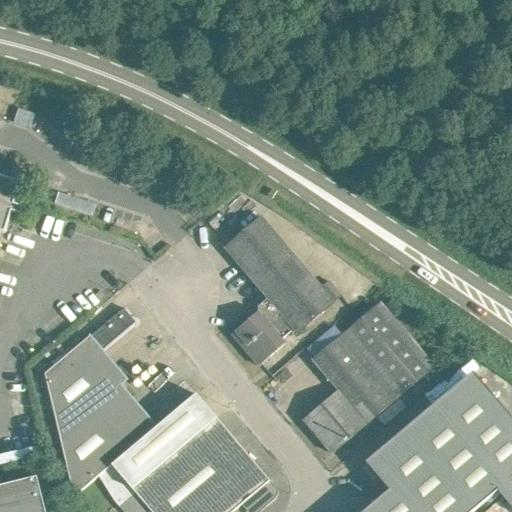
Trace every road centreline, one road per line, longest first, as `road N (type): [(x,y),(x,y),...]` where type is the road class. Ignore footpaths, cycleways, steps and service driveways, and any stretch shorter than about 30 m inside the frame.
road 1 (secondary): [(430,262),(178,108),(115,78),(0,42)]
road 2 (unclassified): [(307,511),(312,476),(168,276)]
